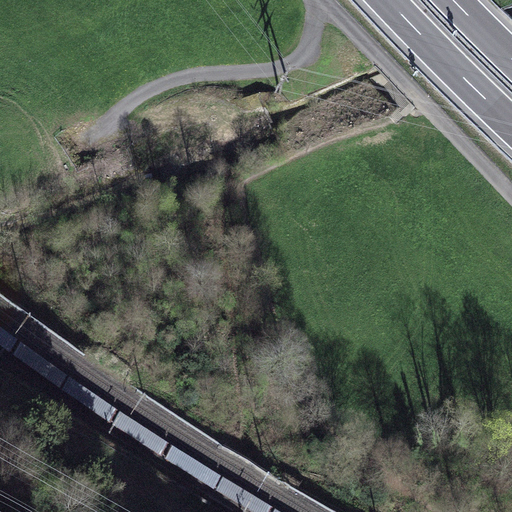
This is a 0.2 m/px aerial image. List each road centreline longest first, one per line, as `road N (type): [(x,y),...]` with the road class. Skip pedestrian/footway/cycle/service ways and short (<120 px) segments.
road 1 (track): [(411,112),(284,163),(246,196),(306,388),(359,444),(454,511)]
road 2 (track): [(322,0),(511,194)]
road 3 (motorway): [(387,0),(511,123)]
road 4 (track): [(511,21),(377,81)]
